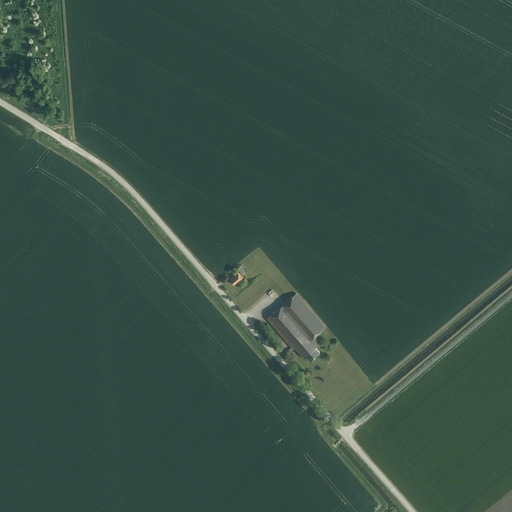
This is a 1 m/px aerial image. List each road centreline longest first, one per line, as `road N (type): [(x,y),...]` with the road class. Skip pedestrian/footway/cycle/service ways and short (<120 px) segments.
road 1 (tertiary): [(346,437),(132,191),(0,103)]
road 2 (unclassified): [(346,437),(511,297)]
